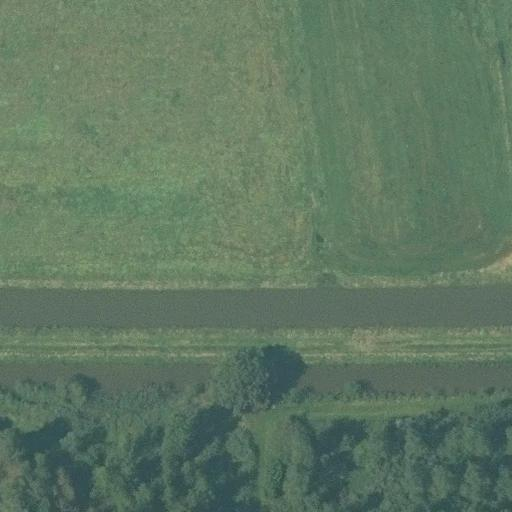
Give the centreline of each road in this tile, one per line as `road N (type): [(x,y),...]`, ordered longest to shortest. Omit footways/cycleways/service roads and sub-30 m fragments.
road 1 (track): [(266,352),(267,342),(0,338)]
road 2 (track): [(511,414),(266,416),(266,387)]
